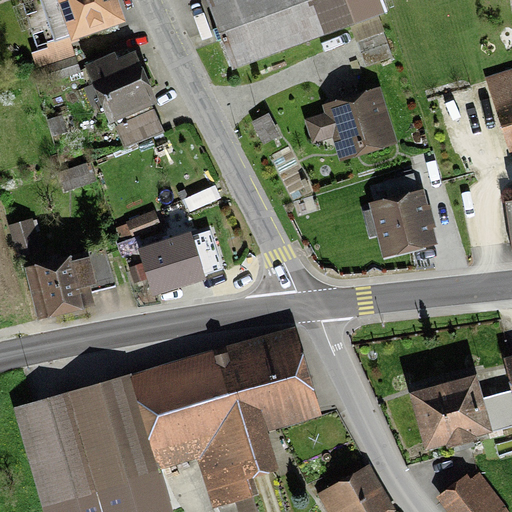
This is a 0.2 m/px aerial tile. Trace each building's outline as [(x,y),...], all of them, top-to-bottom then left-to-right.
[(118,17),(111,0),(42,0),(56,39),(118,17)] [(387,11),(382,0),(207,0),(217,27),(213,29),(218,41),(222,39),(233,68),(387,11)] [(382,29),(356,39),(366,66),(392,56),(382,29)] [(75,57),(45,67),(50,81),(80,71),(75,57)] [(97,63),(91,65),(127,147),(164,131),(133,59),(101,73),(97,63)] [(511,70),(488,78),(508,142),(511,140),(511,70)] [(376,92),(330,106),(344,153),(390,139),(376,92)] [(91,163),(60,173),(66,190),(96,180),(91,163)] [(419,195),(376,206),(387,251),(430,241),(419,195)] [(153,215),(129,222),(133,235),(157,228),(153,215)] [(30,220),(12,225),(20,255),(38,250),(30,220)] [(187,237),(144,252),(156,289),(200,275),(187,237)] [(42,311),(86,300),(83,285),(92,283),(94,291),(115,286),(104,247),(84,252),(86,259),(33,271),(42,311)] [(291,344),(137,389),(160,468),(206,455),(221,505),(239,499),(242,511),(256,511),(251,495),(252,494),(246,474),(272,467),(258,418),(309,403),(291,344)] [(473,380),(416,396),(422,419),(421,419),(428,443),(448,438),(450,443),(472,437),(470,432),(487,427),(480,403),(479,403),(473,380)] [(48,504),(98,491),(71,395),(22,408),(48,504)] [(386,511),(390,510),(368,470),(340,485),(343,492),(327,501),(333,511),(386,511)] [(507,511),(478,474),(445,499),(455,511),(507,511)]
